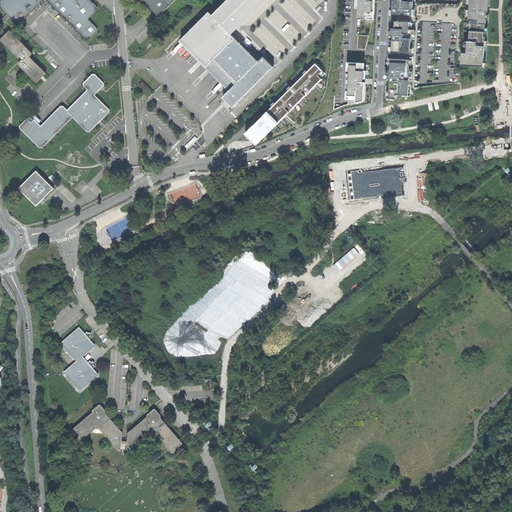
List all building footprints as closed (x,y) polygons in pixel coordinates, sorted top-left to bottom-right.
[(0,0),(0,6),(8,14),(10,17),(18,24),(20,24),(44,0),(46,0),(87,40),(89,40),(98,31),(98,28),(88,19),(98,10),(98,7),(91,1),(89,1),(87,0),(0,0)] [(175,0),(142,0),(159,16),(175,0)] [(209,12),(179,42),(205,68),(207,66),(230,90),(223,97),(233,108),(274,67),(264,56),(259,61),(250,53),(250,52),(249,52),(240,43),(241,43),(240,42),(240,43),(232,34),(266,0),(227,0),(212,15),(209,12)] [(355,0),(355,8),(358,8),(358,19),(365,19),(366,19),(371,19),(374,20),(374,19),(375,8),(375,0),(355,0)] [(390,7),(390,14),(401,14),(401,13),(405,13),(405,14),(413,15),(415,15),(415,0),(390,0),(391,1),(391,7),(390,7)] [(461,57),(461,65),(472,66),(481,66),(481,67),(486,67),(486,65),(486,62),(484,62),(484,61),(486,61),(489,0),(469,0),(469,20),(470,20),(470,31),(469,41),(467,41),(467,43),(467,45),(467,53),(462,53),(461,57)] [(246,22),(250,26),(266,9),(263,6),(246,22)] [(0,31),(4,36),(6,34),(3,30),(2,24),(10,17),(8,14),(0,22),(0,31)] [(386,86),(385,98),(388,97),(387,101),(414,95),(418,26),(418,25),(419,24),(419,23),(416,23),(414,22),(409,22),(397,21),(395,21),(394,28),(392,28),(391,33),(389,33),(389,36),(393,37),(393,40),(392,40),(392,45),(388,45),(387,63),(391,63),(390,70),(389,70),(389,75),(387,74),(386,78),(390,78),(390,87),(386,86)] [(36,83),(46,73),(30,57),(31,56),(31,52),(10,30),(6,34),(4,36),(0,40),(19,59),(20,58),(22,60),(18,63),(18,65),(36,83)] [(357,44),(357,49),(366,50),(369,36),(358,35),(357,44)] [(345,94),(345,100),(348,100),(348,105),(360,102),(364,101),(366,71),(364,70),(364,68),(364,65),(365,63),(364,63),(364,56),(351,55),(350,62),(347,62),(347,71),(350,71),(349,73),(347,73),(346,73),(346,80),(345,94)] [(247,132),(245,134),(256,145),(322,79),(321,77),(325,73),(316,63),(307,72),(306,70),(303,73),(305,74),(291,88),(290,86),(287,89),(289,90),(275,104),(274,102),(271,105),(273,106),(247,132)] [(21,128),(40,148),(43,148),(50,141),(49,139),(53,135),(55,135),(73,117),(88,132),(90,131),(97,125),(97,123),(101,119),(102,119),(109,112),(109,110),(95,95),(100,90),(100,88),(102,86),(104,86),(104,83),(95,74),(93,74),(84,83),(84,86),(88,90),(67,110),(63,106),(62,106),(41,126),(32,117),(30,117),(21,126),(21,128)] [(148,93),(151,90),(143,81),(139,85),(148,93)] [(19,189),(37,206),(43,200),(41,199),(44,196),(46,197),(54,188),(37,171),(19,189)] [(80,391),(80,390),(97,376),(98,375),(97,374),(93,369),(95,367),(94,365),(94,364),(94,363),(93,362),(92,362),(91,363),(90,361),(88,363),(83,357),(94,347),(94,345),(89,340),(91,338),(91,337),(91,335),(91,334),(90,334),(90,333),(89,333),(88,334),(87,332),(85,334),(80,328),(78,328),(62,343),(61,344),(61,345),(76,362),(64,372),(64,373),(79,390),(80,391)] [(92,413),(93,413),(97,410),(98,411),(100,412),(102,410),(106,414),(106,413),(101,407),(100,406),(99,406),(93,411),(93,412),(92,413)] [(122,438),(122,434),(106,414),(102,410),(100,412),(98,411),(97,410),(93,413),(67,435),(67,436),(69,439),(71,439),(73,441),(73,442),(73,444),(75,446),(76,446),(77,446),(96,429),(97,430),(98,430),(100,429),(118,451),(119,451),(120,451),(121,450),(121,449),(121,445),(122,442),(122,438)] [(147,417),(151,414),(153,416),(155,416),(157,414),(160,418),(161,418),(160,417),(156,412),(155,411),(154,410),(153,410),(148,415),(147,416),(147,417)] [(182,446),(182,445),(182,444),(160,418),(157,414),(155,416),(153,416),(151,414),(147,417),(128,434),(127,438),(127,443),(127,446),(126,450),(128,451),(129,452),(150,433),(152,434),(153,434),(154,433),(171,453),(172,453),(173,453),(175,451),(176,450),(175,450),(178,447),(178,448),(179,448),(182,446)]
